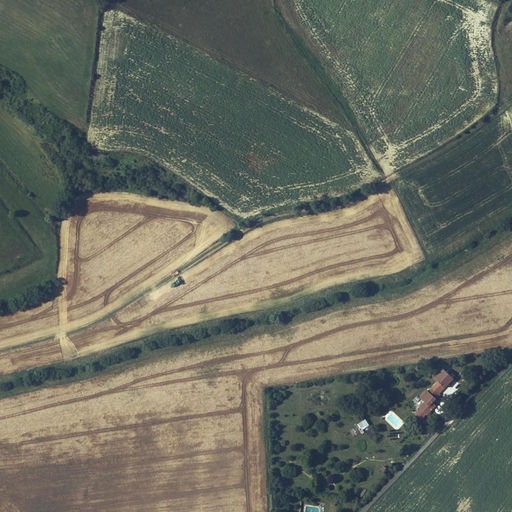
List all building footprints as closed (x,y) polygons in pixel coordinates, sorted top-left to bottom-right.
[(443,370),(434,379),(444,390),(454,380),(443,370)] [(433,387),(438,392),(441,388),(436,383),(433,387)] [(435,397),(439,393),(438,392),(433,387),(430,384),(422,392),(428,398),(423,404),(424,405),(429,410),(430,410),(439,400),(435,397)] [(429,410),(424,405),(420,409),(425,413),(429,410)] [(370,425),(366,429),(372,437),(377,434),(370,425)] [(355,427),(350,430),(353,436),(358,433),(355,427)]
